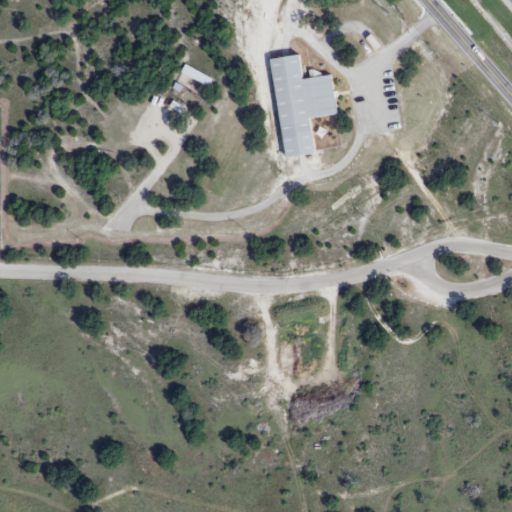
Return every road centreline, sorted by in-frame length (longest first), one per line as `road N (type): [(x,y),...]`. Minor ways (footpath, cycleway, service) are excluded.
road 1 (residential): [(511,254),(441,247),(286,290),(0,271)]
road 2 (tertiary): [(431,0),(511,91)]
road 3 (residential): [(407,259),(427,285),(447,294),(511,279)]
